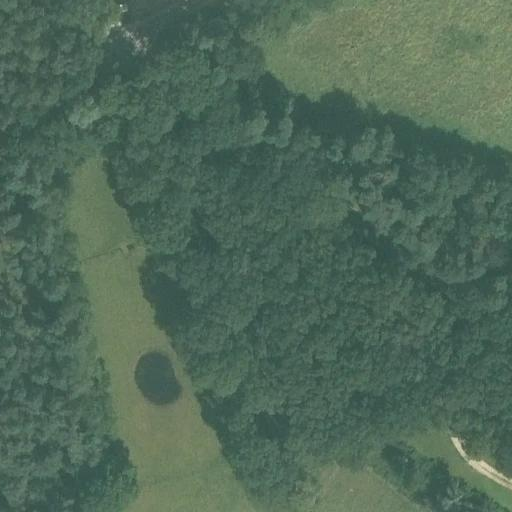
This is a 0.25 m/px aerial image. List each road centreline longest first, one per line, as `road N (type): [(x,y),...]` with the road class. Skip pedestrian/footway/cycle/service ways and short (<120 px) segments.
road 1 (unclassified): [(511,329),(66,0)]
road 2 (unknown): [(494,317),(473,360),(469,402),(485,444),(511,461)]
road 3 (track): [(0,119),(126,44)]
